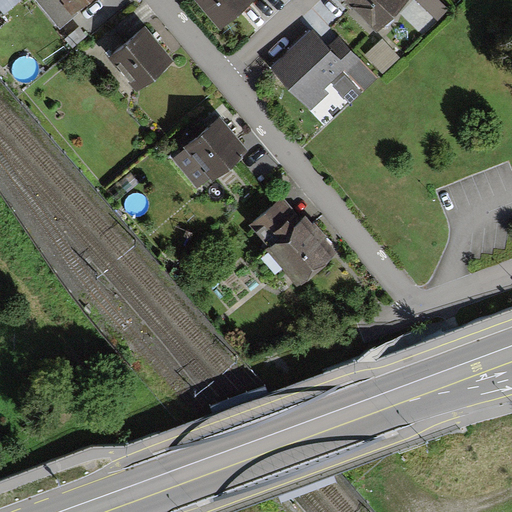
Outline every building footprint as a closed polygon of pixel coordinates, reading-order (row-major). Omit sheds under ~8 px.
[(37,0),(60,25),(88,0),(37,0)] [(196,0),(215,24),(245,0),(196,0)] [(350,0),(349,2),(377,29),(405,0),(350,0)] [(440,0),(416,0),(438,21),(450,9),(440,0)] [(308,34),(273,68),(309,105),(333,83),(350,100),(372,79),(335,41),(325,51),(308,34)] [(383,39),(366,55),(383,73),(400,58),(383,39)] [(148,85),(176,119),(213,89),(185,55),(148,85)] [(213,180),(249,151),(221,117),(184,147),(186,149),(175,158),(198,186),(210,177),(213,180)] [(298,286),(337,253),(306,216),(301,221),(282,199),(251,225),(272,248),(268,251),(298,286)]
